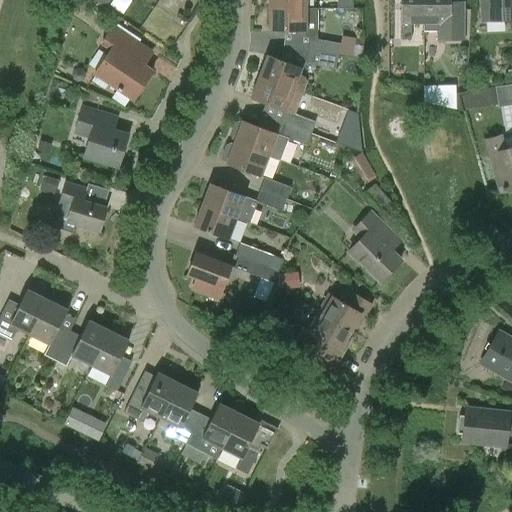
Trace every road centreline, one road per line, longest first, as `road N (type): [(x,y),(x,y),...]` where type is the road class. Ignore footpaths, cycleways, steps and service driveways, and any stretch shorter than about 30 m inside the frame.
road 1 (residential): [(157,297),(151,254),(160,198),(229,52),(232,0)]
road 2 (residential): [(350,447),(385,356),(407,325),(468,266),(511,243)]
road 3 (residential): [(350,447),(322,436),(205,351),(157,297)]
road 4 (residential): [(157,297),(134,301),(32,249)]
